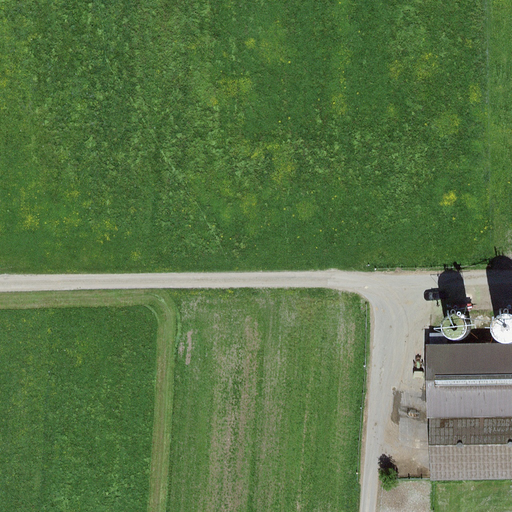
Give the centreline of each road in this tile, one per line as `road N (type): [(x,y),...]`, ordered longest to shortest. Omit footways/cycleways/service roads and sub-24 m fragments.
road 1 (track): [(511,285),(0,292)]
road 2 (track): [(403,287),(387,511)]
